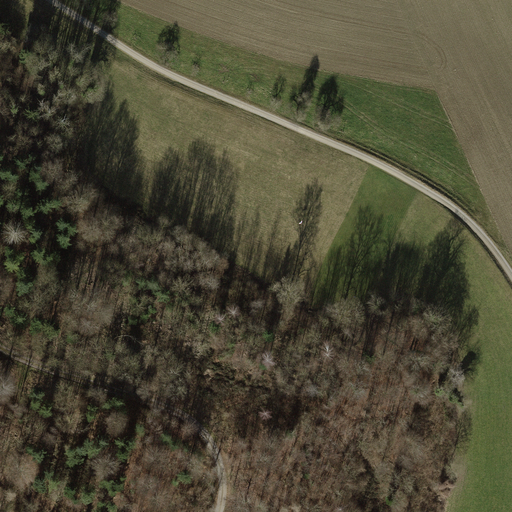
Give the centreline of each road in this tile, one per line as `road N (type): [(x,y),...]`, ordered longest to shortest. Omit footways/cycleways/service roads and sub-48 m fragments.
road 1 (track): [(51,0),(149,63),(413,182),(471,222),(511,275)]
road 2 (track): [(220,511),(216,447),(196,421),(0,347)]
